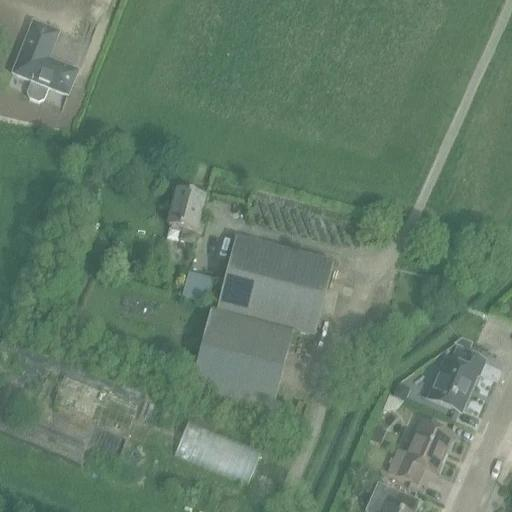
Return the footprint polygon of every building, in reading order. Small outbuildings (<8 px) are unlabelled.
[(49,91),(68,99),(73,86),(70,82),(74,72),(48,62),(59,35),(33,25),(12,77),(31,84),(26,96),(29,102),(38,106),(44,103),(49,91)] [(168,229),(163,246),(189,253),(193,236),(200,238),(205,221),(199,220),(204,201),(176,194),(167,229),(168,229)] [(233,240),(228,260),(214,313),(319,340),(338,267),(233,240)] [(209,305),(215,282),(189,275),(183,298),(209,305)] [(271,413),(291,336),(210,315),(191,392),(271,413)] [(454,348),(469,355),(472,347),(461,343),(454,348)] [(466,357),(457,353),(451,366),(446,364),(429,403),(459,416),(467,399),(464,398),(468,389),(470,390),(476,378),(478,379),(484,365),(466,357)] [(150,412),(74,387),(67,407),(143,433),(150,412)] [(184,461),(266,488),(278,451),(196,424),(184,461)] [(407,457),(398,454),(388,475),(398,480),(417,488),(424,473),(435,478),(452,438),(434,430),(421,424),(407,457)] [(374,429),(369,441),(381,446),(386,434),(374,429)] [(415,511),(418,505),(377,487),(366,511),(415,511)]
